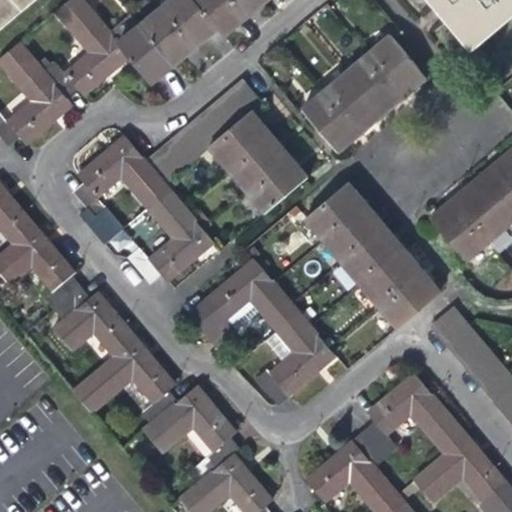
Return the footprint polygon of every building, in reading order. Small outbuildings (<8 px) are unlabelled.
[(0,0),(0,32),(37,0),(0,0)] [(65,58),(51,69),(72,93),(84,83),(91,91),(93,89),(103,81),(136,53),(125,40),(91,0),(71,0),(62,8),(97,48),(73,68),(65,58)] [(207,29),(212,35),(224,25),(203,0),(173,0),(168,5),(196,38),(207,29)] [(235,17),(240,23),(253,13),(241,0),(203,0),(224,25),(225,26),(235,17)] [(259,0),(241,0),(253,13),(259,8),(263,4),(259,0)] [(511,0),(440,0),(444,4),(478,44),(511,14),(511,0)] [(185,47),(190,53),(201,44),(196,38),(168,5),(147,23),(175,55),(185,47)] [(230,31),(240,23),(235,17),(225,26),(230,31)] [(147,23),(125,40),(136,53),(153,73),(163,66),(169,71),(180,62),(175,55),(147,23)] [(210,37),(212,35),(207,29),(196,38),(201,44),(210,37)] [(397,30),(391,35),(427,77),(433,73),(397,30)] [(375,49),(410,91),(420,83),(427,77),(391,35),(375,49)] [(78,100),(72,93),(51,69),(26,39),(5,57),(39,97),(14,117),(6,106),(0,111),(0,125),(14,142),(26,132),(32,139),(50,124),(78,100)] [(180,62),(190,53),(185,47),(175,55),(180,62)] [(401,99),(410,91),(375,49),(352,68),(388,110),(401,99)] [(166,74),(169,71),(163,66),(153,73),(159,80),(166,74)] [(329,87),(365,129),(376,120),(388,110),(352,68),(329,87)] [(251,76),(153,157),(172,181),(216,144),(259,108),(271,98),(251,76)] [(356,137),(365,129),(329,87),(308,105),(344,147),(356,137)] [(267,118),(259,108),(216,144),(234,166),(277,130),(267,118)] [(286,140),(277,130),(234,166),(253,188),(296,152),(286,140)] [(128,172),(154,203),(176,185),(172,181),(153,157),(149,153),(132,133),(85,173),(91,179),(79,190),(84,196),(92,204),(86,210),(87,213),(110,241),(129,224),(104,193),(128,172)] [(308,167),(296,152),(253,188),(272,210),(315,174),(308,167)] [(497,165),(511,182),(511,153),(508,156),(497,165)] [(510,228),(511,226),(511,182),(497,165),(488,173),(474,185),(510,228)] [(0,217),(1,217),(23,242),(44,224),(29,206),(23,199),(5,178),(0,182),(0,217)] [(316,214),(334,235),(377,201),(367,189),(358,178),(316,214)] [(220,237),(176,185),(154,203),(174,227),(179,233),(155,254),(145,243),(135,251),(156,277),(166,268),(173,276),(220,237)] [(451,204),(487,247),(510,228),(474,185),(465,192),(451,204)] [(385,210),(377,201),(334,235),(352,258),(395,222),(385,210)] [(463,267),(487,247),(451,204),(442,212),(427,224),(463,267)] [(404,233),(395,222),(352,258),(370,279),(413,244),(404,233)] [(53,295),(64,306),(90,285),(79,272),(83,269),(65,249),(44,224),(23,242),(0,260),(18,282),(41,264),(62,287),(53,295)] [(422,255),(413,244),(370,279),(389,301),(432,266),(422,255)] [(264,303),(281,322),(303,303),(301,301),(262,255),(197,310),(214,331),(258,295),(264,303)] [(440,276),(432,266),(389,301),(407,323),(450,288),(440,276)] [(99,296),(90,285),(64,306),(74,317),(62,326),(80,348),(102,330),(123,354),(146,335),(126,312),(107,290),(99,296)] [(511,362),(498,345),(462,302),(440,320),(511,406),(511,362)] [(343,350),(303,303),(281,322),(285,327),(273,336),(281,345),(291,356),(277,367),(275,364),(262,374),(283,399),(343,350)] [(152,411),(161,422),(188,399),(178,389),(186,383),(166,359),(146,335),(123,354),(83,388),(101,409),(141,375),(164,401),(152,411)] [(418,404),(453,445),(473,428),(444,394),(421,366),(375,405),(384,415),(370,427),(390,451),(405,438),(393,425),(418,404)] [(203,465),(214,476),(242,453),(249,447),(239,436),(246,430),(228,408),(207,384),(188,399),(161,422),(154,428),(173,449),(203,424),(224,448),(203,465)] [(360,475),(390,511),(395,511),(413,497),(405,487),(382,459),(391,451),(390,451),(370,427),(344,450),(315,475),(335,498),(360,475)] [(511,511),(511,474),(495,455),(473,428),(453,445),(422,472),(441,494),(472,467),(492,491),(487,495),(500,511),(511,511)] [(279,511),(278,510),(274,505),(281,499),(242,453),(214,476),(190,496),(203,511),(215,511),(238,493),(254,511),(279,511)] [(426,511),(413,497),(395,511),(426,511)]
